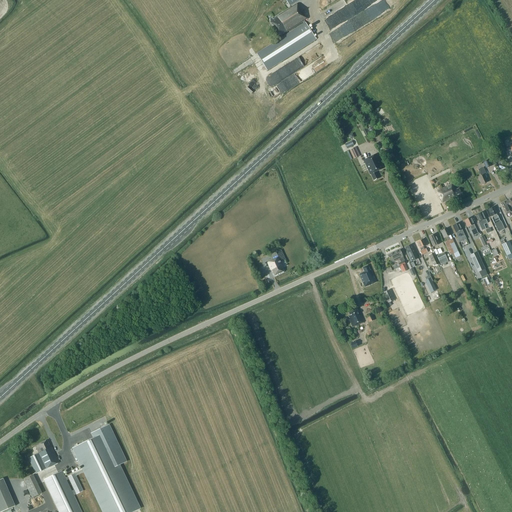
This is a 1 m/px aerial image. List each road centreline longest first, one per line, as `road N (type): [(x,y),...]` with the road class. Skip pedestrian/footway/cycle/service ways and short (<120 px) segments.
road 1 (unclassified): [(0,442),(115,367),(511,185)]
road 2 (primary): [(0,397),(418,15)]
